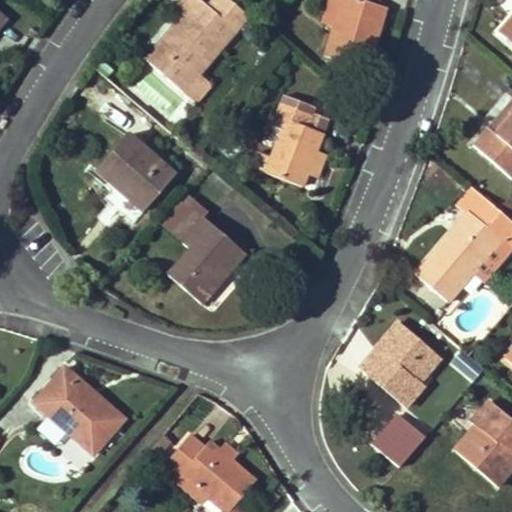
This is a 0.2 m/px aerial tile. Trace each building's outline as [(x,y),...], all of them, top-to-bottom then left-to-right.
[(144,61),(181,92),(233,31),(196,0),(182,0),(174,9),(182,15),(144,61)] [(334,27),(342,0),(327,0),(321,23),(334,27)] [(354,0),(342,0),(334,27),(326,57),(366,71),(384,10),(354,0)] [(511,20),(500,35),(511,45),(511,20)] [(502,112),(511,100),(511,96),(508,93),(481,124),(486,130),(490,132),(505,115),(502,112)] [(350,117),(357,109),(340,94),(333,101),(350,117)] [(307,176),(317,151),(323,136),(308,129),(313,115),(315,109),(285,98),(277,117),(286,121),(276,146),(266,174),(303,189),(307,176)] [(505,115),(490,132),(486,130),(471,146),(511,179),(511,178),(511,100),(502,112),(505,115)] [(308,129),(323,136),(328,121),(313,115),(308,129)] [(286,121),(277,117),(273,116),(263,141),(276,146),(286,121)] [(96,171),(115,187),(145,213),(176,177),(128,136),(96,171)] [(317,180),(325,155),(317,151),(307,176),(317,180)] [(483,285),(511,252),(511,224),(473,191),(458,209),(467,217),(415,276),(447,304),(472,275),(483,285)] [(499,208),(511,218),(511,200),(509,203),(506,201),(499,208)] [(183,245),(205,219),(186,202),(163,228),(183,245)] [(205,219),(183,245),(190,252),(169,276),(199,302),(221,276),(218,272),(224,267),(230,272),(246,254),(205,219)] [(414,379),(423,369),(428,373),(440,359),(398,323),(375,348),(377,350),(382,354),(376,361),(372,357),(360,370),(404,408),(422,387),(418,384),(414,379)] [(382,354),(377,350),(372,357),(376,361),(382,354)] [(471,374),(479,366),(469,358),(463,366),(471,374)] [(34,404),(93,457),(124,422),(65,369),(34,404)] [(414,379),(418,384),(428,373),(423,369),(414,379)] [(511,422),(490,403),(472,423),(475,426),(480,431),(470,442),(465,438),(454,450),(497,487),(511,470),(511,422)] [(480,431),(475,426),(465,438),(470,442),(480,431)] [(172,441),(165,434),(148,454),(155,460),(172,441)] [(178,481),(184,475),(209,497),(225,511),(247,511),(251,508),(242,499),(256,483),(233,462),(220,450),(210,441),(204,448),(191,436),(161,469),(176,483),(178,481)] [(220,450),(233,462),(240,456),(226,444),(220,450)] [(178,481),(203,503),(209,497),(184,475),(178,481)]
